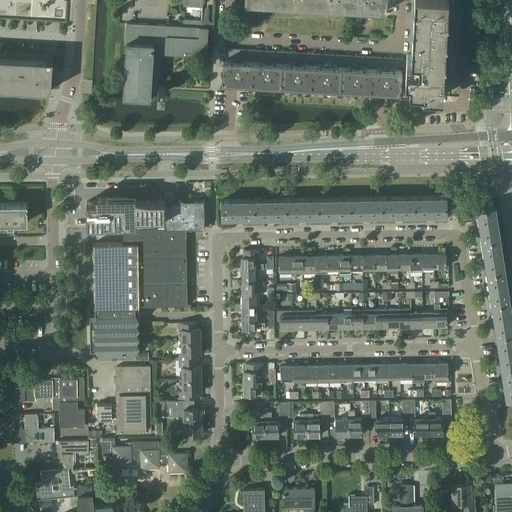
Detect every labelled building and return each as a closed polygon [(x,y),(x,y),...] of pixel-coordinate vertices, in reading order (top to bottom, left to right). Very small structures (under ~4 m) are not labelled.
[(316,0),(316,7),(351,9),(351,0),(316,0)] [(351,0),(351,9),(377,10),(387,11),(387,7),(388,7),(388,4),(387,4),(387,0),(351,0)] [(406,70),(406,76),(408,76),(411,76),(411,84),(420,85),(423,85),(423,90),(428,90),(433,90),(439,91),(459,92),(460,92),(464,0),(414,0),(411,54),(407,54),(407,56),(407,57),(406,63),(406,70)] [(124,96),(150,97),(151,91),(158,91),(158,92),(166,92),(166,84),(159,84),(161,51),(165,51),(165,53),(207,55),(208,27),(201,26),(202,19),(183,18),(182,25),(127,22),(126,42),(127,42),(124,96)] [(231,82),(238,82),(240,48),(224,47),(224,59),(222,82),(224,82),(223,83),(231,84),(231,82)] [(243,84),(252,85),(254,49),(240,48),(238,82),(243,83),(243,84)] [(261,84),(267,84),(269,50),(254,49),(252,85),(261,85),(261,84)] [(273,86),(282,86),(284,50),(269,50),(267,84),(273,84),(273,86)] [(291,85),(297,86),(299,51),(284,50),(282,86),(291,87),(291,85)] [(303,88),(311,88),(314,52),(299,51),(297,86),(303,86),(303,88)] [(0,86),(51,89),(53,56),(0,52),(0,86)] [(314,52),(311,88),(320,89),(326,89),(326,88),(328,53),(314,52)] [(333,90),(341,90),(343,54),(328,53),(326,88),(332,88),(332,90),(333,90)] [(358,55),(343,54),(341,90),(342,88),(356,89),(358,55)] [(362,91),(371,92),(373,55),(358,55),(356,89),(362,89),(362,91)] [(380,90),(386,91),(388,56),(373,55),(371,92),(380,92),(380,90)] [(388,56),(386,91),(392,91),(392,93),(399,93),(400,92),(401,92),(402,69),(403,57),(388,56)] [(446,195),(414,196),(414,214),(447,213),(446,195)] [(382,196),(350,197),(351,215),(382,214),(382,196)] [(414,196),(382,196),(382,214),(414,214),(414,196)] [(318,197),(286,198),(287,216),(319,215),(318,197)] [(350,197),(318,197),(319,215),(351,215),(350,197)] [(255,216),(254,198),(222,199),(222,217),(255,216)] [(286,198),(254,198),(255,216),(287,216),(286,198)] [(204,199),(165,200),(165,228),(186,227),(205,227),(204,199)] [(123,228),(125,228),(165,228),(165,200),(87,201),(87,225),(125,224),(125,228),(123,228)] [(27,202),(0,202),(0,221),(8,222),(8,224),(14,224),(14,222),(28,221),(27,202)] [(477,208),(482,240),(500,237),(495,205),(477,208)] [(95,314),(90,314),(91,351),(97,351),(101,357),(134,356),(137,350),(140,350),(139,315),(142,315),(142,305),(168,305),(168,309),(174,309),(174,304),(188,304),(186,227),(165,228),(125,228),(125,242),(94,242),(94,243),(95,243),(95,306),(95,314)] [(482,240),(487,271),(505,269),(500,237),(482,240)] [(242,256),(242,268),(256,268),(268,268),(274,268),(273,256),(267,256),(267,262),(256,263),(255,256),(258,256),(258,249),(243,249),(244,256),(242,256)] [(398,253),(386,254),(386,267),(398,267),(398,253)] [(410,253),(398,253),(398,267),(410,267),(410,253)] [(422,253),(410,253),(410,267),(410,271),(422,271),(422,267),(422,253)] [(434,253),(422,253),(422,267),(434,267),(434,253)] [(446,253),(434,253),(434,267),(446,267),(446,253)] [(339,254),(327,255),(327,268),(339,268),(339,254)] [(351,254),(339,254),(339,268),(339,272),(351,272),(351,268),(351,254)] [(363,254),(351,254),(351,268),(363,268),(363,254)] [(374,254),(363,254),(363,268),(363,272),(375,272),(375,268),(374,254)] [(386,254),(374,254),(375,268),(386,267),(386,254)] [(292,273),(291,255),(279,255),(279,273),(292,273)] [(303,255),(291,255),(292,273),(304,273),(303,255)] [(315,255),(303,255),(304,273),(315,273),(315,255)] [(327,255),(315,255),(315,273),(327,272),(327,268),(327,255)] [(242,268),(242,280),(258,280),(258,272),(256,272),(256,268),(242,268)] [(487,271),(492,303),(510,300),(505,269),(487,271)] [(391,279),(387,279),(387,282),(387,288),(399,288),(399,283),(399,281),(391,281),(391,279)] [(258,280),(242,280),(242,292),(259,292),(258,280)] [(259,292),(242,292),(242,304),(256,304),(259,304),(259,292)] [(492,303),(497,335),(511,332),(511,314),(510,300),(492,303)] [(435,303),(435,311),(435,325),(447,325),(447,307),(439,307),(439,303),(435,303)] [(242,304),(243,316),(256,315),(256,304),(242,304)] [(344,313),(340,313),(340,327),(352,326),(352,308),(344,309),(344,313)] [(363,308),(352,308),(352,326),(364,326),(363,308)] [(375,308),(363,308),(364,326),(376,326),(375,308)] [(387,308),(375,308),(376,326),(388,326),(387,308)] [(399,308),(387,308),(388,326),(388,327),(399,327),(399,308)] [(411,308),(399,308),(399,327),(411,327),(411,325),(411,312),(411,308)] [(280,328),(293,327),(292,309),(277,309),(277,320),(280,320),(280,328)] [(292,309),(293,327),(304,327),(304,309),(292,309)] [(316,309),(304,309),(304,327),(316,327),(316,313),(316,309)] [(423,311),(411,312),(411,325),(423,325),(423,311)] [(435,311),(423,311),(423,325),(435,325),(435,311)] [(328,313),(316,313),(316,327),(328,327),(328,313)] [(340,313),(328,313),(328,327),(340,327),(340,313)] [(243,320),(241,320),(242,328),(243,328),(257,328),(266,327),(265,323),(259,323),(259,315),(256,315),(243,316),(243,320)] [(179,335),(179,341),(201,340),(200,327),(196,327),(195,321),(179,322),(179,328),(181,328),(181,335),(179,335)] [(511,332),(497,335),(502,366),(511,364),(511,332)] [(179,353),(179,359),(196,359),(196,353),(201,353),(201,340),(179,341),(179,346),(182,346),(182,353),(179,353)] [(180,373),(180,378),(201,378),(201,365),(196,365),(196,359),(179,359),(179,366),(182,366),(182,372),(180,373)] [(244,370),(244,382),(262,382),(262,376),(258,376),(257,369),(263,369),(262,362),(245,363),(245,370),(244,370)] [(424,362),(412,363),(412,376),(412,382),(424,381),(424,376),(424,362)] [(436,362),(424,362),(424,376),(436,376),(436,362)] [(448,362),(436,362),(436,376),(436,381),(448,381),(448,362)] [(364,363),(353,364),(353,378),(365,377),(364,363)] [(376,363),(364,363),(365,377),(377,377),(376,363)] [(388,363),(376,363),(377,377),(388,377),(388,363)] [(400,363),(388,363),(388,377),(400,377),(400,363)] [(412,363),(400,363),(400,377),(412,376),(412,363)] [(116,416),(117,433),(151,432),(150,364),(117,365),(118,376),(115,376),(115,383),(119,383),(119,384),(117,385),(117,391),(119,391),(119,393),(116,393),(116,404),(112,404),(112,402),(97,403),(98,419),(112,418),(112,416),(116,416)] [(305,382),(305,364),(293,365),(294,382),(305,382)] [(317,364),(305,364),(305,382),(317,382),(317,364)] [(329,364),(317,364),(317,382),(329,382),(329,364)] [(341,364),(329,364),(329,382),(341,382),(341,364)] [(353,364),(341,364),(341,382),(353,381),(353,378),(353,364)] [(511,364),(502,366),(507,398),(511,397),(511,364)] [(281,372),(278,372),(278,379),(289,379),(289,384),(294,383),(294,382),(293,365),(281,365),(281,372)] [(77,399),(85,399),(84,376),(77,376),(77,378),(60,378),(60,376),(52,377),(52,379),(51,379),(35,379),(10,380),(10,400),(36,400),(36,396),(53,396),(53,408),(60,408),(60,426),(85,426),(85,407),(78,407),(77,400),(77,399)] [(180,397),(175,397),(175,399),(194,399),(194,397),(197,397),(197,391),(202,391),(201,378),(180,378),(180,384),(182,384),(182,391),(180,391),(180,397)] [(262,382),(244,382),(244,394),(262,394),(262,382)] [(451,398),(442,398),(443,415),(451,414),(451,398)] [(175,399),(167,400),(167,415),(184,415),(184,424),(182,424),(182,435),(193,435),(193,433),(202,433),(202,413),(200,413),(200,410),(205,410),(205,407),(194,408),(194,399),(175,399)] [(265,401),(250,402),(250,409),(261,409),(261,412),(265,412),(265,401)] [(349,410),(349,418),(349,434),(362,434),(361,417),(355,417),(355,410),(349,410)] [(272,411),(265,412),(266,436),(279,435),(278,419),(278,416),(272,416),(272,411)] [(435,411),(429,411),(429,416),(429,433),(443,432),(443,427),(443,417),(435,417),(435,411)] [(266,436),(265,412),(261,412),(259,412),(259,419),(253,419),(253,436),(266,436)] [(26,427),(25,427),(19,427),(19,430),(13,430),(13,413),(0,413),(0,438),(13,438),(13,441),(26,441),(26,427)] [(25,413),(25,427),(26,427),(26,441),(54,440),(54,426),(43,426),(43,428),(38,428),(37,413),(25,413)] [(307,435),(307,413),(300,413),(300,418),(294,419),(295,435),(307,435)] [(314,413),(307,413),(307,435),(320,435),(320,418),(314,418),(314,413)] [(390,433),(389,416),(384,417),(384,418),(376,418),(376,434),(390,433)] [(395,416),(389,416),(390,433),(403,433),(403,418),(395,418),(395,416)] [(429,433),(429,416),(423,416),(423,417),(415,417),(415,433),(429,433)] [(349,434),(349,418),(336,418),(336,434),(349,434)] [(115,437),(102,437),(102,455),(103,455),(113,454),(113,463),(131,463),(131,458),(141,458),(141,467),(159,467),(159,462),(169,462),(169,471),(187,470),(187,452),(171,452),(171,444),(159,444),(159,440),(125,440),(125,445),(115,445),(115,437)] [(58,440),(59,468),(67,468),(73,468),(73,461),(76,461),(76,450),(80,450),(80,452),(89,452),(89,439),(58,440)] [(34,499),(78,494),(77,486),(74,487),(74,485),(69,486),(67,468),(59,468),(41,470),(42,481),(40,482),(41,487),(39,488),(40,498),(34,498),(34,499)] [(511,511),(511,482),(496,483),(496,511),(511,511)] [(452,503),(463,503),(463,511),(475,511),(474,503),(474,498),(474,497),(471,497),(471,484),(452,484),(452,503)] [(77,486),(78,494),(79,511),(114,511),(112,503),(94,505),(91,485),(77,486)] [(349,503),(344,503),(344,504),(344,510),(348,510),(348,511),(367,511),(367,503),(374,503),(374,485),(365,485),(365,494),(350,494),(350,493),(349,493),(349,503)] [(412,485),(401,485),(401,505),(393,505),(393,511),(422,511),(422,504),(412,505),(412,485)] [(314,505),(314,486),(285,487),(285,506),(304,505),(304,511),(313,511),(314,505)] [(244,488),(244,511),(240,511),(264,511),(264,487),(244,488)]
